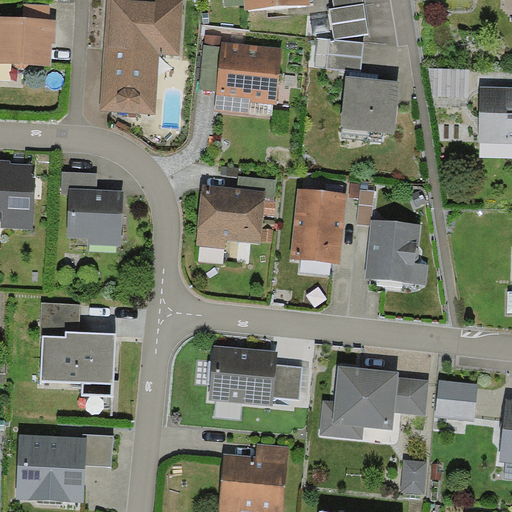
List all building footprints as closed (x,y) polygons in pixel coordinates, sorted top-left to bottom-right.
[(182,0),(107,0),(101,111),(155,114),(159,54),(180,55),(182,0)] [(310,0),(244,0),(245,10),(311,4),(310,0)] [(333,0),(335,8),(330,9),(335,39),(368,34),(363,0),(333,0)] [(23,4),(22,18),(50,19),(51,5),(23,4)] [(22,18),(0,16),(0,63),(51,66),(52,43),(56,43),(57,19),(50,19),(22,18)] [(223,36),(205,34),(199,90),(217,92),(222,41),(223,36)] [(364,43),(330,39),(327,69),(361,72),(364,43)] [(282,48),(222,41),(217,92),(215,111),(248,115),(250,102),(277,104),(282,48)] [(370,78),(347,76),(341,127),(394,133),(400,82),(370,78)] [(511,86),(480,86),(478,142),(511,142),(511,86)] [(34,164),(0,162),(0,219),(1,220),(1,230),(31,231),(34,164)] [(94,169),(60,168),(60,191),(66,191),(65,232),(89,232),(88,241),(118,241),(119,186),(94,186),(94,169)] [(239,176),(237,189),(266,191),(265,200),(274,201),(276,180),(239,176)] [(237,189),(203,185),(196,245),(226,248),(227,240),(261,243),(262,228),(264,215),(265,200),(266,191),(237,189)] [(347,194),(298,189),(291,259),(340,264),(344,215),(347,194)] [(375,191),(361,189),(358,225),(371,226),(372,219),(375,191)] [(276,201),(274,201),(265,200),(264,215),(275,216),(276,201)] [(422,225),(372,219),(371,226),(365,279),(427,285),(429,265),(418,263),(422,225)] [(274,230),(262,228),(261,243),(273,244),(274,230)] [(43,303),(42,335),(67,337),(67,331),(79,332),(80,304),(43,303)] [(67,337),(42,335),(40,380),(84,382),(83,395),(113,397),(117,334),(87,332),(79,332),(67,331),(67,337)] [(278,352),(214,345),(208,399),(272,406),(273,397),(277,364),(278,352)] [(302,367),(277,364),(273,397),(299,400),(302,367)] [(399,372),(339,365),(335,401),(324,400),(320,435),(362,439),(364,427),(392,430),(394,413),(398,377),(399,372)] [(428,380),(398,377),(394,413),(425,416),(428,380)] [(478,384),(440,380),(436,418),(474,421),(478,384)] [(511,398),(506,398),(499,462),(511,463),(511,398)] [(83,437),(19,434),(16,500),(84,503),(86,466),(87,437),(83,437)] [(83,434),(83,437),(87,437),(86,466),(112,467),(114,436),(83,434)] [(257,443),(256,456),(255,461),(288,464),(290,446),(257,443)] [(256,456),(224,453),(218,511),(241,511),(241,510),(258,511),(283,511),(288,464),(255,461),(256,456)] [(427,461),(404,460),(402,492),(424,494),(427,461)]
